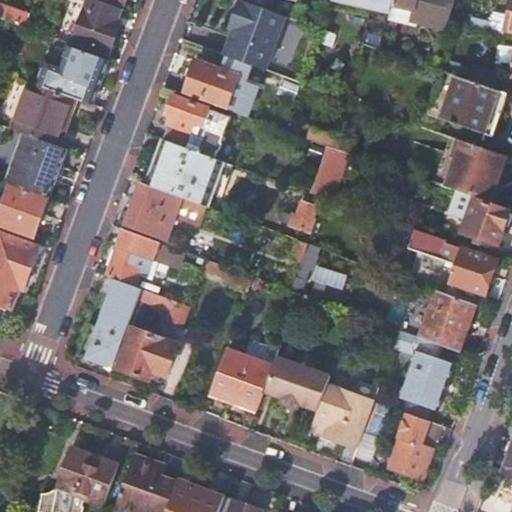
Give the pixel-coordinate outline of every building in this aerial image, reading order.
[(112,21),(117,8),(96,0),(89,0),(75,40),(111,53),(121,24),(112,21)] [(238,28),(247,4),(236,0),(215,0),(209,18),(217,21),(214,29),(228,34),(231,26),(238,28)] [(388,19),(385,29),(394,31),(397,19),(419,24),(419,21),(448,27),(449,24),(453,0),(391,0),(390,8),(389,13),(388,19)] [(363,43),(364,44),(381,49),(385,29),(388,19),(389,13),(390,8),(361,1),(360,7),(371,9),(363,43)] [(0,17),(26,27),(30,16),(0,5),(0,17)] [(264,36),(253,66),(275,73),(301,83),(320,28),(272,11),(257,6),(248,30),(251,31),(250,35),(259,38),(261,34),(264,36)] [(335,33),(325,30),(320,42),(330,46),(335,33)] [(511,46),(498,44),(494,68),(511,70),(511,46)] [(55,91),(73,98),(79,100),(90,104),(106,61),(71,48),(55,91)] [(196,61),(184,94),(227,109),(234,90),(239,76),(196,61)] [(474,67),(469,80),(494,89),(498,75),(474,67)] [(456,75),(444,71),(431,109),(442,113),(456,75)] [(297,94),(301,83),(275,73),(270,85),(297,94)] [(499,117),(507,93),(494,89),(469,80),(456,75),(442,113),(440,119),(484,135),(492,114),(499,117)] [(31,82),(13,129),(25,133),(56,145),(73,98),(55,91),(31,82)] [(234,90),(227,109),(240,114),(247,94),(234,90)] [(328,94),(317,90),(314,100),(324,104),(328,94)] [(170,125),(165,140),(166,140),(217,158),(232,115),(173,95),(167,114),(171,116),(168,125),(170,125)] [(73,98),(56,145),(62,147),(79,100),(73,98)] [(493,137),(499,117),(492,114),(484,135),(493,137)] [(313,126),(308,138),(328,145),(349,152),(353,140),(313,126)] [(25,133),(7,182),(49,198),(67,149),(62,147),(56,145),(25,133)] [(444,151),(453,155),(458,139),(449,136),(444,151)] [(447,187),(490,202),(506,155),(458,139),(453,155),(452,157),(456,159),(447,187)] [(208,207),(224,161),(217,158),(166,140),(149,186),(182,198),(207,207),(208,207)] [(349,152),(328,145),(311,192),(326,197),(332,199),(349,152)] [(0,225),(34,237),(49,198),(11,184),(3,205),(0,204),(0,225)] [(182,198),(149,186),(142,184),(127,225),(168,240),(176,215),(201,223),(207,207),(182,198)] [(510,211),(475,199),(463,233),(498,246),(510,211)] [(313,232),(318,219),(313,218),(317,207),(303,202),(294,226),(313,232)] [(418,227),(412,245),(458,260),(464,241),(418,227)] [(159,243),(124,230),(107,278),(116,281),(135,288),(139,277),(146,279),(159,243)] [(0,303),(12,308),(20,288),(24,289),(40,247),(1,233),(0,234),(0,303)] [(309,244),(297,240),(290,260),(302,264),(309,244)] [(497,260),(464,249),(452,282),(485,294),(497,260)] [(253,278),(205,260),(201,273),(249,290),(253,278)] [(142,290),(135,288),(116,281),(104,313),(113,316),(108,330),(99,327),(91,324),(80,354),(115,367),(139,300),(142,290)] [(189,307),(142,290),(139,300),(171,311),(167,323),(182,328),(189,307)] [(282,299),(296,305),(299,295),(285,290),(282,299)] [(475,305),(437,291),(420,339),(437,345),(458,352),(475,305)] [(113,316),(104,313),(99,327),(108,330),(113,316)] [(135,330),(121,369),(152,380),(155,372),(168,376),(179,346),(135,330)] [(420,339),(401,332),(397,343),(417,351),(400,397),(404,398),(399,411),(409,414),(421,418),(425,406),(437,411),(453,364),(433,357),(437,345),(420,339)] [(251,340),(245,356),(274,366),(277,357),(279,351),(251,340)] [(245,356),(228,349),(222,365),(212,394),(258,411),(265,392),(274,366),(245,356)] [(300,405),(319,411),(328,386),(331,376),(277,357),(274,366),(265,392),(283,399),(282,404),(299,410),(300,405)] [(319,411),(316,418),(330,423),(325,436),(358,448),(364,432),(375,403),(328,386),(319,411)] [(375,402),(375,403),(364,432),(380,437),(391,408),(375,402)] [(416,444),(425,420),(421,418),(409,414),(390,468),(423,480),(433,451),(416,444)] [(358,448),(356,454),(372,459),(380,437),(364,432),(358,448)] [(43,491),(37,511),(83,511),(85,507),(82,507),(86,499),(104,505),(119,465),(103,459),(106,451),(93,447),(92,449),(89,448),(87,453),(73,448),(58,488),(56,489),(54,491),(52,492),(50,492),(48,492),(45,492),(43,491)] [(511,448),(503,475),(511,478),(511,448)] [(135,455),(114,510),(120,511),(166,511),(175,491),(159,485),(162,476),(166,466),(135,455)] [(178,482),(162,476),(159,485),(175,491),(178,482)] [(175,491),(166,511),(219,511),(225,499),(196,488),(197,486),(179,480),(178,482),(175,491)] [(225,497),(225,499),(219,511),(262,511),(263,511),(225,497)]
